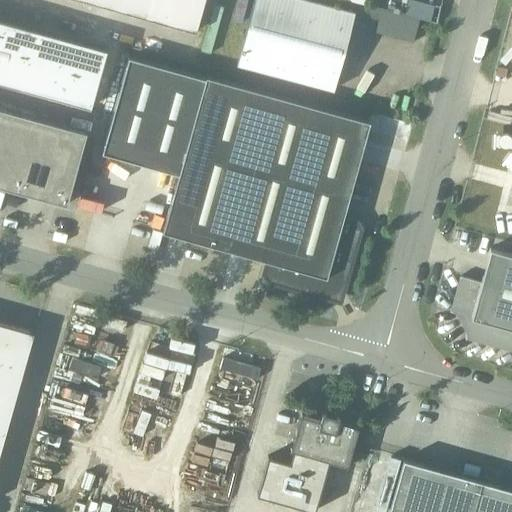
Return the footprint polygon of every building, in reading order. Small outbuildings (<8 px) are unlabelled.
[(83,0),(195,31),(203,0),(83,0)] [(254,0),(238,64),(334,90),(355,13),(309,0),(254,0)] [(399,0),(385,0),(380,21),(418,31),(425,7),(399,0)] [(0,81),(91,107),(106,49),(0,19),(0,81)] [(370,38),(366,49),(387,55),(391,44),(370,38)] [(343,290),(360,230),(356,222),(343,218),(370,121),(206,76),(206,78),(129,56),(102,152),(179,174),(163,232),(267,261),(263,274),(268,282),(328,299),(331,297),(332,300),(342,294),(340,292),(343,290)] [(0,107),(0,185),(67,204),(87,132),(0,107)] [(511,254),(491,248),(481,282),(462,276),(452,312),(462,314),(469,326),(466,336),(511,349),(511,254)] [(79,307),(74,329),(97,335),(103,313),(79,307)] [(0,451),(33,333),(0,323),(0,451)] [(108,323),(103,340),(127,346),(132,329),(108,323)] [(202,336),(202,324),(179,323),(178,335),(202,336)] [(73,339),(71,349),(89,353),(91,343),(73,339)] [(92,358),(89,368),(113,375),(116,365),(92,358)] [(64,366),(62,374),(82,379),(84,370),(64,366)] [(66,417),(65,425),(101,426),(102,400),(55,398),(55,416),(66,417)] [(268,456),(257,495),(315,511),(329,461),(347,466),(358,427),(338,422),(339,418),(323,413),(322,413),(321,417),(301,411),(290,450),(292,451),(289,462),(268,456)] [(247,454),(250,438),(215,431),(212,447),(247,454)] [(511,511),(511,489),(404,459),(389,511),(511,511)] [(218,478),(218,490),(238,491),(239,479),(218,478)] [(325,503),(322,511),(346,511),(347,508),(325,503)]
